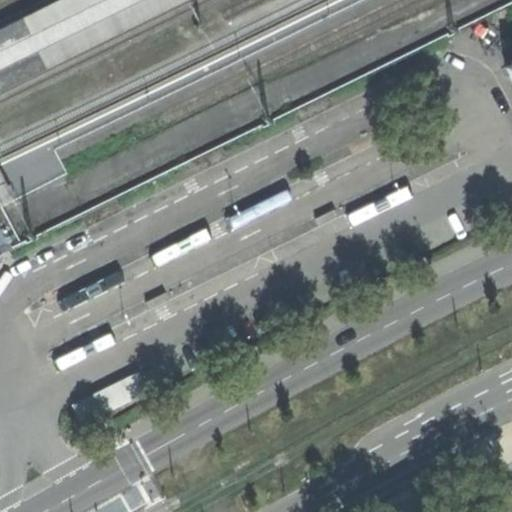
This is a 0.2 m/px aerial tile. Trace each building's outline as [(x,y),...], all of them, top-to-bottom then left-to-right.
[(0,91),(186,0),(55,0),(0,27),(0,91)] [(0,206),(16,198),(0,165),(0,206)] [(151,390),(141,370),(76,404),(86,423),(151,390)] [(472,463),(491,453),(487,446),(469,457),(472,463)] [(511,511),(511,493),(511,491),(474,511),(511,511)]
